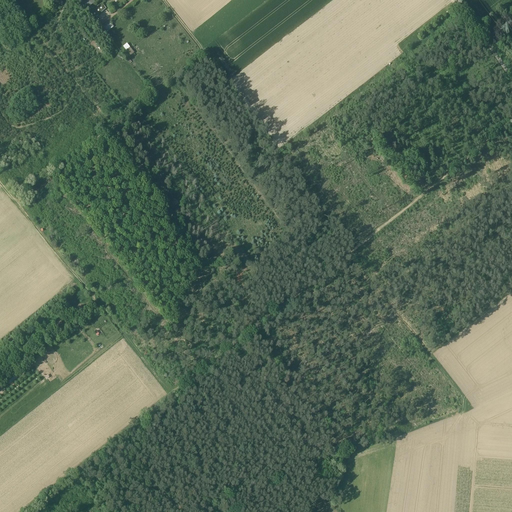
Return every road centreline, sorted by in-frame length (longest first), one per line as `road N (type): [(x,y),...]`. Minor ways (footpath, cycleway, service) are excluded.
road 1 (track): [(511,121),(27,511)]
road 2 (track): [(472,411),(285,159)]
road 3 (track): [(174,395),(0,180)]
road 4 (track): [(17,202),(206,54)]
road 5 (track): [(163,0),(280,152)]
